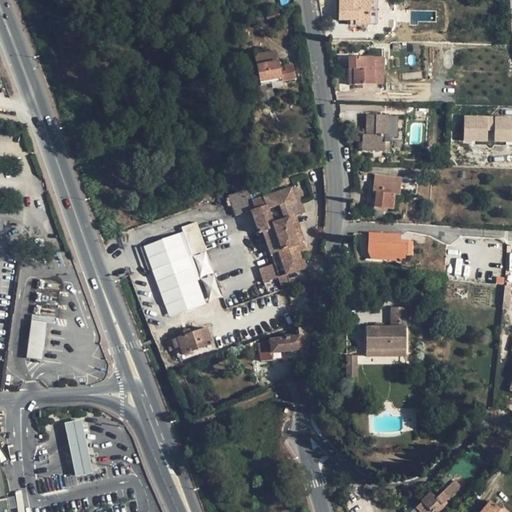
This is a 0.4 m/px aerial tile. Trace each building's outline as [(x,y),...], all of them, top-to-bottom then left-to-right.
[(339,0),(338,21),(350,21),(356,21),(355,25),(369,25),(370,6),(372,6),(372,0),(339,0)] [(370,6),(369,25),(377,26),(377,6),(372,6),(370,6)] [(265,14),(268,23),(281,19),(278,10),(265,14)] [(255,13),(258,29),(267,27),(264,11),(255,13)] [(276,51),(254,56),(260,83),(281,79),(282,82),(295,80),(292,65),(279,68),(276,51)] [(383,58),(348,59),(348,70),(353,70),(353,85),(383,84),(383,58)] [(362,136),(362,151),(385,152),(389,152),(389,137),(386,137),(387,117),(366,116),(366,130),(366,136),(362,136)] [(511,118),(495,119),(495,141),(506,141),(506,130),(511,129),(511,118)] [(487,119),(464,119),(464,130),(476,130),(476,141),(487,141),(487,119)] [(476,130),(464,130),(464,141),(476,141),(476,130)] [(276,180),(279,187),(290,183),(287,176),(276,180)] [(401,179),(375,176),(373,193),(375,193),(374,208),(385,209),(392,210),(394,195),(399,196),(401,179)] [(300,200),(296,186),(292,188),(296,201),(300,200)] [(292,188),(292,187),(252,201),(248,189),(228,196),(235,216),(251,211),(259,233),(263,232),(274,264),(259,269),(263,283),(278,278),(281,288),(290,285),(287,275),(306,268),(301,254),(298,245),(304,243),(299,227),(293,229),(289,218),(295,217),(305,213),(303,207),(299,209),(296,201),(292,188)] [(293,229),(299,227),(295,217),(289,218),(293,229)] [(183,227),(193,255),(206,251),(196,222),(183,227)] [(369,234),(368,251),(406,253),(406,243),(399,242),(399,236),(369,234)] [(307,251),(304,243),(298,245),(301,254),(307,251)] [(36,280),(36,287),(34,297),(33,309),(32,315),(54,317),(55,312),(56,299),(58,288),(59,281),(36,280)] [(391,322),(405,321),(405,309),(391,309),(391,322)] [(282,332),(298,328),(294,315),(278,320),(282,332)] [(45,323),(29,321),(28,328),(27,340),(26,350),(24,360),(41,362),(42,352),(43,342),(44,330),(45,323)] [(391,329),(366,329),(366,357),(379,357),(379,350),(391,350),(391,357),(406,357),(406,348),(405,334),(405,321),(391,322),(391,329)] [(271,336),(267,325),(243,334),(247,345),(271,336)] [(270,340),(255,344),(258,362),(273,361),(272,354),(308,349),(312,327),(298,328),(299,337),(270,340)] [(170,328),(161,331),(163,337),(172,334),(170,328)] [(182,355),(212,345),(206,329),(190,334),(189,329),(175,334),(176,335),(165,338),(170,351),(175,349),(178,356),(182,355)] [(347,357),(347,379),(357,379),(357,357),(347,357)] [(83,419),(65,423),(76,478),(94,474),(83,419)] [(500,455),(511,437),(509,434),(505,432),(503,435),(490,431),(479,437),(477,439),(500,455)] [(0,511),(10,511),(0,455),(0,511)] [(454,482),(442,494),(437,500),(431,494),(429,493),(415,507),(420,511),(440,511),(445,508),(443,505),(445,504),(446,505),(461,489),(454,482)] [(437,489),(431,494),(437,500),(442,494),(437,489)] [(479,511),(485,511),(494,503),(490,500),(479,511)] [(501,510),(494,503),(485,511),(507,511),(503,508),(501,510)]
